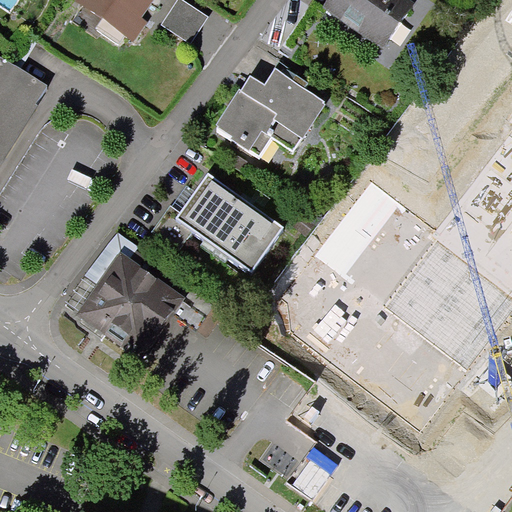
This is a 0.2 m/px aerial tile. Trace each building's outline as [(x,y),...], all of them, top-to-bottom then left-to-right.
[(159,7),(149,0),(84,0),(83,3),(136,40),(159,7)] [(210,19),(180,0),(179,0),(162,26),(192,46),(210,19)] [(415,4),(408,0),(332,0),(325,12),(385,50),(415,4)] [(0,161),(47,88),(0,58),(0,161)] [(308,85),(279,67),(266,88),(253,80),(243,96),(240,94),(217,130),(259,156),(270,138),(295,153),(324,106),(303,93),(308,85)] [(284,232),(208,177),(180,215),(167,206),(149,230),(180,252),(194,233),(252,275),(284,232)] [(204,316),(121,257),(78,317),(142,363),(169,325),(188,338),(204,316)]
